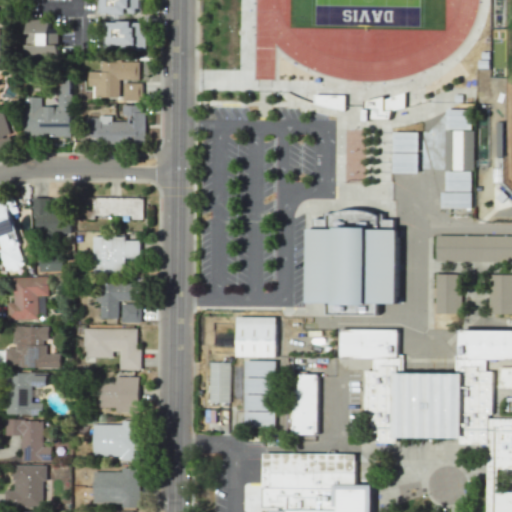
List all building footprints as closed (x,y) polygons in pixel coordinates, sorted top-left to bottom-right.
[(98,0),(98,14),(141,13),(140,0),(98,0)] [(58,33),(49,33),(49,19),(26,19),(25,60),(48,60),(48,55),(58,55),(58,33)] [(144,49),(145,22),(106,20),(105,48),(144,49)] [(139,61),(101,61),(101,71),(88,71),(88,85),(94,85),(94,97),(124,97),(124,100),(142,101),(143,81),(139,81),(139,61)] [(58,106),(41,106),(42,97),(27,97),(26,135),(70,137),(72,79),(59,79),(58,106)] [(392,109),(405,107),(406,92),(385,100),(385,95),(364,100),(364,106),(364,109),(362,109),(362,120),(370,120),(370,118),(390,119),(392,109)] [(315,102),(314,94),(345,94),(345,106),(346,109),(335,108),(325,106),(315,102)] [(146,144),(146,112),(142,112),(142,105),(125,105),(125,121),(112,121),(112,116),(86,116),(86,138),(97,138),(97,144),(146,144)] [(446,109),(471,109),(471,129),(445,129),(446,109)] [(0,150),(14,147),(3,111),(0,111),(0,150)] [(445,130),(473,130),(473,169),(444,169),(445,130)] [(392,131),(418,132),(418,151),(392,151),(392,131)] [(392,152),(418,152),(417,172),(392,172),(392,152)] [(445,171),(471,171),(471,191),(445,190),(445,171)] [(440,192),(471,192),(471,207),(440,207),(440,192)] [(142,217),(143,198),(83,196),(83,216),(142,217)] [(50,197),(34,198),(34,234),(70,234),(70,208),(50,209),(50,197)] [(309,228),(315,228),(315,218),(326,219),(326,213),(333,213),(339,211),(344,210),(350,209),(355,209),(359,209),(364,210),(369,211),(375,212),(378,213),(383,213),(384,219),(395,218),(395,229),(399,229),(399,303),(378,303),(379,314),(329,313),(329,302),(309,302),(309,228)] [(140,240),(126,240),(126,236),(93,236),(93,271),(125,272),(125,258),(139,258),(140,240)] [(437,261),(511,261),(511,236),(437,236),(437,261)] [(40,272),(63,271),(62,253),(39,254),(40,272)] [(437,274),(461,274),(461,314),(437,314),(437,274)] [(489,274),(511,274),(511,315),(488,315),(489,274)] [(38,319),(38,296),(48,296),(48,276),(14,277),(14,302),(8,302),(8,319),(38,319)] [(118,318),(118,300),(138,300),(139,283),(104,282),(104,291),(94,291),(94,301),(100,301),(99,317),(118,318)] [(122,302),(121,321),(141,322),(142,303),(122,302)] [(278,316),(237,316),(237,355),(278,356),(278,316)] [(60,353),(46,353),(46,339),(49,339),(49,326),(14,326),(14,347),(5,347),(5,367),(60,367),(60,353)] [(141,369),(140,348),(136,349),(136,328),(83,327),(83,345),(85,346),(86,356),(112,356),(112,350),(119,351),(119,369),(141,369)] [(337,332),(396,331),(396,359),(337,360),(337,332)] [(511,362),(459,362),(460,332),(511,332),(511,362)] [(275,360),(245,360),(243,410),(273,410),(275,360)] [(230,362),(210,362),(210,401),(230,401),(230,362)] [(364,374),(459,376),(462,370),(492,371),(490,446),(462,446),(462,441),(396,440),(397,446),(369,446),(368,417),(364,416),(364,374)] [(42,415),(42,402),(31,402),(32,385),(48,386),(48,373),(8,372),(7,414),(42,415)] [(317,374),(291,374),(292,435),(318,434),(317,374)] [(98,380),(97,407),(116,407),(116,411),(138,412),(139,376),(115,376),(115,380),(98,380)] [(274,428),(275,411),(244,411),(244,427),(274,428)] [(21,461),(51,461),(51,446),(43,446),(43,420),(6,419),(6,435),(21,435),(21,461)] [(93,424),(93,457),(139,458),(140,420),(122,420),(122,424),(93,424)] [(511,430),(496,430),(494,469),(511,469),(511,430)] [(265,451),(357,452),(356,486),(351,487),(351,511),(271,511),(271,505),(264,502),(248,502),(248,489),(265,489),(265,451)] [(45,465),(13,465),(13,490),(4,489),(4,507),(44,508),(45,465)] [(93,505),(140,504),(139,467),(121,467),(122,471),(92,472),(93,505)] [(497,511),(498,492),(511,492),(511,511),(497,511)]
